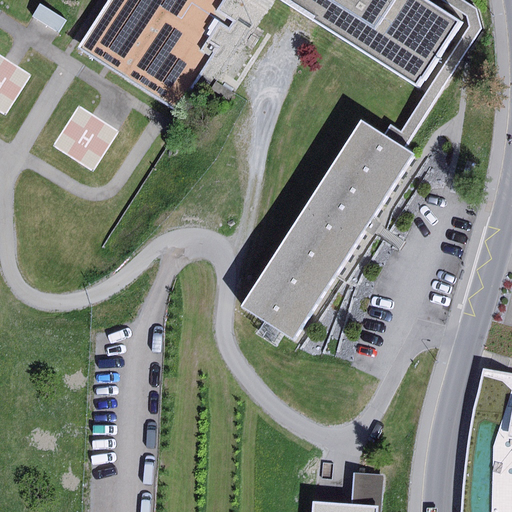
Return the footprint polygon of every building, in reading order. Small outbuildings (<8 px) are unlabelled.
[(279,0),(417,87),(458,20),(426,0),(107,0),(77,47),(176,110),(219,46),(210,40),(218,22),(228,30),(234,21),(217,10),(224,0),(279,0)] [(391,126),(385,136),(404,149),(483,28),(475,8),(461,0),(441,0),(466,16),(469,28),(401,133),(391,126)] [(67,21),(39,4),(31,17),(59,34),(67,21)] [(385,136),(360,121),(241,307),(291,339),(366,223),(411,154),(404,149),(385,136)] [(385,476),(354,474),(353,502),(383,503),(385,476)] [(377,511),(378,506),(314,501),(313,511),(377,511)]
